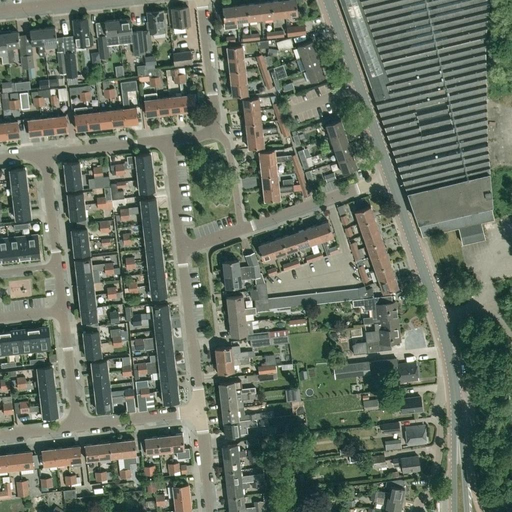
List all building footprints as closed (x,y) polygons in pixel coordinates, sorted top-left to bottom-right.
[(273,18),(285,16),(283,0),(271,2),(273,18)] [(284,0),(283,0),(285,16),(298,15),(295,0),(284,0)] [(340,0),(356,43),(377,102),(409,195),(422,235),(426,234),(458,227),(480,222),(494,218),(490,205),(492,204),(486,141),(485,122),(484,42),(485,27),(488,0),(340,0)] [(261,19),(273,18),(271,2),(259,3),(261,19)] [(249,21),(261,19),(259,3),(247,4),(249,21)] [(242,21),(249,21),(247,4),(235,6),(237,22),(236,22),(237,27),(242,26),(242,21)] [(237,27),(236,22),(237,22),(235,6),(222,7),(225,29),(237,27)] [(174,27),(190,25),(188,8),(172,9),(174,27)] [(147,12),(148,30),(140,30),(143,51),(151,50),(149,34),(165,32),(163,11),(147,12)] [(143,51),(140,30),(132,31),(130,18),(117,20),(119,34),(120,43),(133,42),(134,53),(143,52),(143,51)] [(89,35),(87,19),(73,20),(75,37),(70,37),(63,38),(65,54),(68,78),(69,85),(78,84),(77,77),(78,77),(74,47),(93,45),(92,35),(89,35)] [(120,43),(119,34),(117,20),(105,21),(106,34),(97,36),(100,57),(110,56),(108,45),(114,44),(120,43)] [(287,31),(288,38),(288,36),(306,34),(305,24),(286,27),(287,31)] [(42,29),(45,49),(57,47),(57,42),(55,27),(42,29)] [(46,56),(45,49),(42,29),(30,30),(31,45),(38,44),(39,51),(38,51),(39,56),(46,56)] [(0,56),(2,56),(3,63),(8,63),(5,33),(0,33),(0,31),(0,56)] [(5,33),(8,63),(14,62),(14,60),(13,47),(19,46),(18,31),(5,33)] [(278,49),(278,50),(292,46),(290,39),(276,43),(278,49)] [(302,58),(317,53),(313,40),(298,46),(298,47),(293,49),(296,59),(302,57),(302,58)] [(228,60),(243,58),(242,46),(227,47),(228,60)] [(66,73),(66,67),(63,50),(57,51),(60,74),(66,73)] [(174,66),(192,64),(190,50),(172,53),(174,66)] [(92,62),(100,62),(99,52),(91,52),(92,62)] [(306,70),(321,65),(317,53),(302,58),(306,70)] [(26,55),(28,68),(29,78),(35,77),(34,71),(34,67),(33,54),(26,55)] [(258,65),(265,63),(262,54),(256,56),(258,65)] [(230,72),(245,70),(243,58),(228,60),(230,72)] [(261,73),(267,71),(265,63),(258,65),(261,73)] [(321,65),(306,70),(311,82),(326,77),(321,65)] [(156,85),(153,68),(145,69),(145,78),(149,78),(150,86),(156,85)] [(171,75),(173,75),(174,83),(180,82),(178,68),(170,69),(171,75)] [(273,81),(278,80),(278,79),(285,77),(282,69),(275,71),(275,70),(270,72),(273,81)] [(231,84),(246,82),(245,70),(230,72),(231,84)] [(264,81),(270,79),(267,71),(261,73),(264,81)] [(270,79),(264,81),(267,89),(273,87),(270,79)] [(129,109),(127,95),(127,91),(137,89),(136,80),(120,81),(122,96),(123,109),(129,109)] [(246,82),(231,84),(232,96),(248,94),(246,82)] [(284,91),(294,88),(292,82),(282,86),(284,91)] [(59,100),(67,99),(65,87),(58,88),(59,100)] [(21,108),(29,107),(27,91),(19,92),(21,108)] [(157,99),(157,94),(156,93),(150,93),(151,100),(145,100),(146,116),(159,114),(157,99)] [(171,113),(169,98),(158,99),(157,94),(157,99),(159,114),(171,113)] [(181,96),(183,111),(195,110),(194,95),(181,96)] [(171,113),(183,111),(181,96),(169,98),(171,113)] [(245,112),(260,110),(259,98),(244,100),(245,112)] [(275,112),(281,110),(278,102),(272,104),(275,112)] [(74,115),(76,130),(89,129),(86,108),(87,108),(86,106),(74,108),(75,115),(74,115)] [(101,128),(99,112),(93,113),(92,107),(87,108),(86,108),(89,129),(101,128)] [(123,109),(125,125),(138,123),(136,108),(129,109),(123,109)] [(111,111),(113,126),(125,125),(123,109),(111,111)] [(246,124),(261,122),(260,110),(245,112),(246,124)] [(278,121),(284,120),(281,110),(275,112),(278,121)] [(101,128),(113,126),(111,111),(99,112),(101,128)] [(53,118),(54,133),(67,131),(65,116),(53,118)] [(42,134),(54,133),(53,118),(41,119),(42,134)] [(30,136),(42,134),(41,119),(28,120),(30,136)] [(280,129),(287,126),(284,120),(278,121),(280,129)] [(345,132),(341,120),(325,125),(330,138),(345,132)] [(18,122),(4,123),(6,138),(19,137),(18,122)] [(247,136),(263,134),(277,133),(277,127),(262,129),(261,122),(246,124),(247,136)] [(287,126),(280,129),(283,136),(289,134),(287,126)] [(296,134),(295,131),(291,132),(293,136),(292,136),(295,145),(300,143),(297,134),(296,134)] [(334,149),(349,144),(345,132),(330,138),(334,149)] [(263,134),(247,136),(249,148),(264,147),(263,134)] [(338,161),(353,156),(349,144),(334,149),(338,161)] [(297,151),(301,160),(309,156),(310,155),(325,149),(323,145),(312,148),(308,149),(307,148),(297,151)] [(293,165),(299,162),(296,153),(291,155),(291,154),(287,155),(275,156),(274,150),(260,151),(261,164),(276,162),(288,161),(291,160),(293,165)] [(137,168),(152,166),(151,153),(127,156),(128,164),(133,163),(133,168),(137,167),(137,168)] [(353,156),(338,161),(343,173),(358,168),(353,156)] [(309,157),(300,160),(304,169),(309,167),(308,167),(313,165),(309,157)] [(66,176),(81,174),(79,162),(64,164),(66,176)] [(262,176),(277,175),(276,162),(261,164),(262,176)] [(295,173),(302,171),(299,162),(293,165),(295,173)] [(139,180),(154,178),(152,166),(137,168),(139,180)] [(12,183),(26,181),(25,168),(10,170),(12,183)] [(312,176),(310,170),(304,172),(308,181),(313,179),(312,176)] [(304,179),(305,179),(302,171),(295,173),(298,181),(299,181),(304,179)] [(81,174),(66,176),(67,189),(82,187),(81,174)] [(264,188),(279,187),(277,175),(262,176),(264,188)] [(154,178),(139,180),(140,192),(155,190),(154,178)] [(304,179),(299,181),(300,184),(301,189),(304,196),(309,194),(304,179)] [(13,195),(28,193),(26,181),(12,183),(13,195)] [(111,190),(110,182),(102,183),(102,191),(111,190)] [(117,190),(116,182),(110,183),(112,199),(124,198),(123,190),(117,190)] [(186,220),(193,220),(192,182),(185,182),(186,220)] [(293,185),(279,187),(264,188),(265,201),(280,199),(279,192),(294,191),(293,185)] [(69,206),(84,205),(83,192),(68,194),(69,206)] [(14,207),(29,205),(28,193),(13,195),(14,207)] [(156,198),(141,200),(142,212),(157,211),(156,198)] [(29,205),(14,207),(16,219),(31,217),(29,205)] [(69,219),(86,217),(84,205),(69,206),(70,212),(68,212),(69,219)] [(359,223),(375,218),(371,206),(355,211),(359,223)] [(144,225),(159,223),(157,211),(142,212),(144,225)] [(343,225),(348,224),(345,215),(340,217),(343,225)] [(363,235),(379,230),(375,218),(359,223),(363,235)] [(328,243),(326,238),(333,236),(328,221),(316,225),(321,240),(322,240),(323,244),(327,243),(328,243)] [(145,237),(160,235),(159,223),(144,225),(145,237)] [(496,250),(502,252),(508,226),(502,224),(496,250)] [(310,244),(321,240),(316,225),(305,229),(310,244)] [(87,228),(72,230),(73,243),(88,241),(87,228)] [(304,246),(310,244),(305,229),(293,233),(298,248),(301,256),(306,254),(304,246)] [(367,247),(383,241),(379,230),(363,235),(367,247)] [(286,252),(298,248),(293,233),(281,237),(286,252)] [(25,258),(30,257),(30,258),(40,257),(37,234),(22,236),(25,258)] [(146,249),(161,247),(160,235),(145,237),(146,249)] [(25,258),(22,236),(8,237),(11,260),(19,259),(25,258)] [(2,261),(11,260),(8,237),(0,238),(0,260),(2,261)] [(275,256),(286,252),(281,237),(270,241),(275,256)] [(88,241),(73,243),(75,255),(90,253),(88,241)] [(263,260),(275,256),(270,241),(258,245),(263,260)] [(371,258),(387,253),(383,241),(367,247),(371,258)] [(331,254),(338,251),(336,245),(329,248),(331,254)] [(148,261),(163,259),(161,247),(146,249),(148,261)] [(224,275),(259,271),(258,265),(253,253),(245,256),(249,266),(238,267),(238,260),(222,262),(224,275)] [(375,270),(391,265),(387,253),(371,258),(375,270)] [(76,273),(91,271),(90,258),(75,260),(76,273)] [(290,261),(292,267),(300,265),(298,258),(290,261)] [(149,273),(164,271),(163,259),(148,261),(149,273)] [(284,270),(292,267),(290,261),(282,264),(284,270)] [(379,282),(394,276),(391,265),(375,270),(379,282)] [(269,276),(277,273),(275,267),(267,270),(269,276)] [(78,284),(93,283),(91,271),(76,273),(78,284)] [(150,285),(165,284),(164,271),(149,273),(150,285)] [(256,290),(266,289),(266,282),(265,282),(261,273),(259,273),(259,271),(224,275),(225,287),(241,286),(240,279),(255,277),(256,290)] [(394,276),(379,282),(383,293),(398,288),(398,287),(401,286),(398,279),(396,280),(394,276)] [(79,296),(94,295),(93,283),(78,284),(79,296)] [(165,284),(150,285),(152,298),(167,296),(165,284)] [(366,289),(358,290),(359,299),(369,298),(366,289)] [(268,309),(267,298),(267,293),(257,294),(257,299),(261,299),(262,311),(269,310),(269,308),(268,309)] [(80,308),(96,307),(94,295),(79,296),(80,308)] [(228,310),(244,309),(242,296),(226,298),(228,310)] [(377,318),(397,316),(395,302),(379,304),(378,297),(352,300),(353,307),(365,305),(366,310),(372,309),(372,316),(363,317),(364,324),(374,323),(374,318),(377,317),(377,318)] [(255,312),(256,311),(262,311),(261,299),(257,299),(254,299),(255,308),(255,312)] [(154,318),(169,316),(168,304),(153,306),(153,312),(148,313),(149,319),(154,318)] [(82,321),(97,320),(96,307),(80,308),(82,321)] [(256,313),(256,311),(255,312),(255,308),(244,309),(228,310),(229,324),(245,322),(245,314),(256,313)] [(155,330),(170,329),(169,316),(154,318),(155,330)] [(382,330),(399,328),(397,316),(377,318),(377,317),(374,318),(374,323),(380,322),(381,330),(382,330)] [(249,339),(270,337),(269,331),(253,332),(252,328),(258,328),(257,320),(245,322),(229,324),(231,336),(246,334),(247,340),(249,339)] [(36,351),(50,349),(48,326),(39,327),(39,328),(33,328),(36,351)] [(21,352),(36,351),(33,328),(27,329),(27,328),(19,329),(21,352)] [(399,328),(382,330),(381,330),(379,330),(380,340),(374,341),(376,352),(384,351),(384,344),(400,342),(399,328)] [(6,354),(21,352),(19,329),(8,330),(8,331),(4,332),(6,354)] [(144,344),(157,342),(172,341),(170,329),(155,330),(156,337),(143,339),(144,344)] [(98,330),(83,332),(84,345),(100,343),(98,330)] [(112,336),(113,342),(121,340),(128,340),(127,330),(120,330),(120,335),(112,336)] [(270,337),(249,339),(250,347),(271,344),(270,337)] [(158,348),(158,355),(173,353),(172,341),(157,342),(144,344),(145,349),(158,348)] [(100,343),(84,345),(86,357),(101,355),(100,343)] [(216,361),(248,357),(248,350),(240,352),(232,353),(231,346),(214,348),(216,361)] [(138,369),(175,365),(173,353),(158,355),(159,362),(133,365),(134,370),(138,369)] [(259,373),(276,372),(274,354),(265,355),(266,364),(258,366),(259,373)] [(293,355),(280,355),(280,370),(294,369),(293,355)] [(248,357),(216,361),(216,365),(215,366),(215,372),(217,372),(217,373),(234,371),(233,365),(241,364),(249,363),(248,357)] [(93,375),(108,373),(106,360),(91,362),(93,375)] [(396,360),(370,363),(371,376),(381,375),(380,368),(393,367),(393,371),(397,371),(398,382),(418,380),(416,363),(397,365),(396,360)] [(344,363),(345,374),(354,373),(353,362),(344,363)] [(161,379),(176,377),(175,365),(138,369),(139,374),(160,372),(161,379)] [(38,381),(54,379),(52,366),(37,367),(38,381)] [(276,372),(259,373),(246,375),(247,381),(259,380),(259,381),(274,379),(277,379),(276,372)] [(94,387),(109,386),(108,373),(93,375),(94,387)] [(162,391),(177,389),(176,377),(161,379),(162,391)] [(40,393),(55,391),(54,379),(38,381),(40,393)] [(220,396),(255,393),(254,387),(241,389),(240,381),(218,383),(220,396)] [(95,399),(110,397),(110,396),(109,386),(94,387),(95,399)] [(177,389),(162,391),(164,403),(179,402),(177,389)] [(41,405),(57,403),(55,391),(40,393),(41,405)] [(140,393),(136,393),(138,409),(146,408),(146,409),(154,409),(153,397),(150,397),(149,392),(140,393)] [(236,408),(243,407),(243,406),(236,407),(235,400),(255,398),(255,393),(220,396),(222,409),(236,408)] [(110,397),(95,399),(97,411),(112,410),(111,402),(126,401),(127,410),(135,409),(135,408),(133,394),(125,395),(110,396),(110,397)] [(422,411),(420,397),(400,400),(394,401),(395,407),(401,406),(402,413),(422,411)] [(41,405),(28,406),(15,408),(15,413),(42,410),(43,417),(58,416),(57,403),(41,405)] [(255,419),(275,417),(274,411),(248,414),(244,415),(243,407),(236,408),(222,409),(223,422),(245,420),(248,419),(250,419),(255,419)] [(245,420),(223,422),(225,436),(240,434),(239,427),(246,426),(245,420)] [(383,433),(400,432),(399,421),(382,423),(383,433)] [(274,426),(261,427),(262,436),(275,435),(274,426)] [(392,447),(407,446),(425,443),(423,426),(405,429),(406,439),(391,441),(392,447)] [(170,435),(172,451),(176,450),(177,459),(190,458),(189,449),(184,449),(182,434),(170,435)] [(159,452),(172,451),(170,435),(157,437),(159,452)] [(147,454),(159,452),(157,437),(145,438),(147,454)] [(136,455),(134,440),(121,441),(122,456),(123,456),(125,469),(124,469),(125,477),(130,477),(129,469),(130,468),(129,463),(136,462),(135,455),(136,455)] [(110,458),(122,456),(121,441),(109,443),(110,458)] [(98,459),(110,458),(109,443),(96,444),(98,459)] [(86,461),(98,459),(96,444),(84,445),(86,461)] [(224,458),(238,456),(245,456),(245,450),(237,451),(236,444),(222,445),(224,458)] [(66,448),(68,462),(69,462),(69,466),(81,465),(80,461),(79,446),(66,448)] [(56,464),(68,462),(66,448),(54,449),(56,464)] [(56,464),(54,449),(42,450),(44,465),(56,464)] [(33,466),(32,452),(18,453),(19,468),(33,466)] [(8,469),(19,468),(18,453),(6,454),(8,469)] [(386,469),(384,454),(371,456),(367,456),(368,463),(369,469),(373,468),(373,469),(382,467),(383,470),(386,469)] [(225,471),(239,469),(238,456),(224,458),(225,471)] [(419,471),(417,456),(392,459),(393,465),(401,464),(402,473),(419,471)] [(114,463),(108,464),(110,477),(116,476),(114,463)] [(227,484),(241,482),(239,469),(225,471),(227,484)] [(371,495),(401,501),(403,488),(404,480),(400,479),(386,481),(385,486),(390,487),(388,493),(372,490),(371,495)] [(0,498),(11,497),(10,491),(9,482),(4,483),(5,491),(0,491),(0,498)] [(228,497),(243,495),(242,488),(249,487),(248,482),(241,482),(227,484),(228,497)] [(174,498),(189,497),(188,484),(173,486),(174,498)] [(65,498),(76,497),(75,489),(64,490),(65,498)] [(229,509),(244,508),(243,495),(228,497),(229,509)] [(389,511),(398,511),(401,501),(371,495),(370,500),(376,502),(376,503),(386,505),(385,510),(369,507),(368,507),(389,511)] [(175,510),(191,509),(189,497),(174,498),(175,510)]
